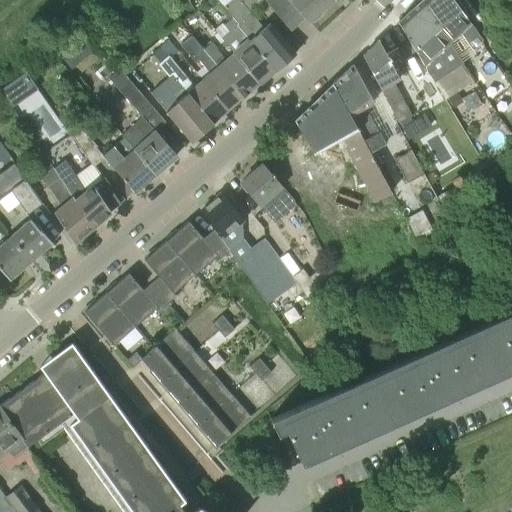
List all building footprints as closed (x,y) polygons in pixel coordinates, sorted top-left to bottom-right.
[(231,0),(225,6),(234,17),(239,24),(237,26),(275,70),(276,71),(296,54),(270,23),(264,27),(250,10),(261,0),(231,0)] [(333,1),(332,0),(266,0),(291,31),(297,26),(306,18),(309,21),(333,1)] [(451,43),(423,0),(422,0),(399,22),(425,65),(434,83),(453,70),(464,62),(451,43)] [(423,0),(451,43),(462,33),(473,49),(484,41),(454,0),(423,0)] [(239,24),(234,17),(225,25),(230,31),(222,37),(235,53),(260,83),(275,70),(237,26),(239,24)] [(244,97),(206,52),(193,35),(182,44),(197,63),(202,59),(212,72),(204,79),(229,109),(244,97)] [(161,45),(170,56),(177,50),(168,39),(161,45)] [(91,47),(85,40),(77,46),(83,54),(91,47)] [(379,40),(363,55),(400,122),(411,117),(395,82),(401,78),(379,40)] [(260,83),(235,53),(226,60),(214,45),(206,52),(244,97),(260,83)] [(229,109),(204,79),(195,86),(170,56),(159,65),(170,78),(173,75),(213,122),(229,109)] [(353,65),(334,84),(371,153),(377,150),(385,146),(365,108),(373,103),(373,102),(353,65)] [(121,134),(124,137),(156,174),(177,156),(150,125),(161,115),(121,69),(112,77),(144,114),(121,134)] [(173,75),(170,78),(152,93),(193,141),(214,124),(213,122),(173,75)] [(24,92),(16,81),(4,90),(11,101),(24,92)] [(348,151),(374,201),(391,192),(371,153),(334,84),(295,121),(315,154),(345,138),(348,151)] [(457,91),(447,98),(452,107),(463,100),(457,91)] [(156,174),(124,137),(103,155),(80,129),(72,137),(95,170),(107,160),(135,192),(156,174)] [(425,173),(412,149),(395,158),(408,182),(425,173)] [(53,168),(93,228),(111,212),(110,210),(121,203),(104,178),(93,185),(86,191),(65,160),(53,168)] [(269,214),(291,196),(263,164),(242,183),(269,214)] [(0,197),(10,191),(25,180),(16,166),(0,177),(0,197)] [(93,228),(53,168),(42,175),(63,206),(55,212),(75,244),(93,228)] [(455,186),(438,196),(443,204),(460,194),(463,200),(471,195),(468,189),(483,180),(478,172),(463,181),(459,175),(451,180),(455,186)] [(25,180),(10,191),(27,216),(43,205),(25,180)] [(221,238),(230,249),(267,303),(274,298),(296,282),(267,241),(252,252),(243,240),(241,221),(242,220),(221,194),(202,210),(224,236),(221,238)] [(9,238),(30,263),(53,243),(40,228),(39,229),(31,219),(9,238)] [(230,249),(221,238),(214,228),(203,238),(189,221),(166,240),(195,274),(216,256),(219,259),(230,249)] [(30,263),(9,238),(0,245),(0,268),(10,280),(30,263)] [(151,283),(168,303),(177,295),(175,292),(195,274),(166,240),(144,259),(159,276),(151,283)] [(226,262),(231,270),(237,266),(231,258),(226,262)] [(308,295),(332,270),(328,263),(307,277),(303,269),(294,275),(308,295)] [(106,292),(135,326),(156,308),(159,311),(168,303),(151,283),(144,290),(128,273),(106,292)] [(135,326),(106,292),(84,311),(114,345),(135,326)] [(219,330),(229,322),(223,315),(213,323),(219,330)] [(511,317),(273,425),(278,434),(287,430),(299,458),(511,363),(511,317)] [(235,329),(229,322),(219,330),(225,337),(235,329)] [(141,358),(141,359),(160,380),(194,351),(175,329),(141,358)] [(0,407),(27,445),(58,423),(106,390),(76,349),(0,404),(0,407)] [(194,351),(160,380),(179,402),(213,372),(194,351)] [(141,359),(141,358),(136,352),(127,360),(132,367),(141,359)] [(257,372),(266,365),(260,358),(251,365),(257,372)] [(272,372),(266,365),(257,372),(263,380),(272,372)] [(213,372),(179,402),(197,424),(231,394),(213,372)] [(106,390),(58,423),(121,511),(206,511),(205,511),(199,507),(197,509),(189,497),(179,504),(105,400),(110,396),(106,390)] [(231,394),(197,424),(216,445),(250,416),(231,394)] [(27,445),(0,407),(0,455),(7,450),(12,458),(28,446),(27,446),(27,445)] [(40,511),(22,485),(6,497),(16,511),(40,511)] [(16,511),(6,497),(0,489),(0,511),(16,511)]
